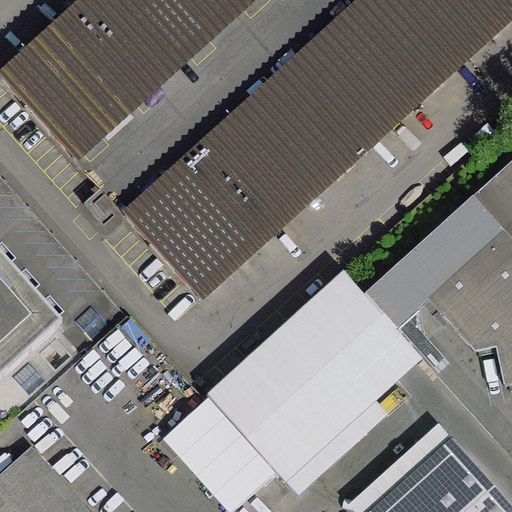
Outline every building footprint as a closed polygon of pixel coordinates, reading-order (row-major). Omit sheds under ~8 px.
[(74,0),(0,67),(0,79),(78,163),(88,154),(256,0),(74,0)] [(511,0),(356,0),(130,201),(124,207),(204,300),(511,19),(511,0)] [(511,164),(368,292),(401,328),(433,300),(479,352),(502,348),(510,387),(511,386),(511,164)] [(0,432),(0,433),(87,356),(0,259),(0,432)] [(347,269),(209,395),(302,497),(395,413),(383,399),(428,358),(401,328),(368,292),(347,269)] [(511,511),(511,500),(455,437),(371,511),(511,511)] [(92,511),(36,448),(0,479),(0,511),(92,511)]
